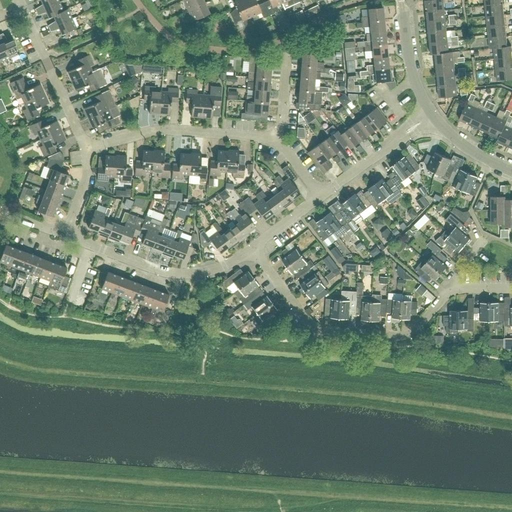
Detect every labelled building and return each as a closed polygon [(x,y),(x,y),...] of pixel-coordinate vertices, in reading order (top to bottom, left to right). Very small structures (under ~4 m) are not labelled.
[(58,0),(40,0),(43,5),(35,9),(37,12),(59,2),(58,0)] [(204,3),(203,0),(183,0),(188,11),(204,3)] [(247,20),(252,17),(244,0),(235,0),(235,2),(234,2),(239,14),(234,17),(240,29),(247,26),(247,20)] [(244,0),(252,17),(261,13),(264,18),(269,16),(264,3),(258,5),(255,0),(244,0)] [(277,6),(282,4),(280,0),(268,0),(269,1),(264,3),(269,16),(279,12),(277,6)] [(280,0),(282,4),(285,9),(299,2),(298,0),(280,0)] [(434,0),(425,1),(427,12),(444,10),(443,0),(434,0)] [(48,26),(49,29),(72,19),(68,9),(63,11),(59,2),(37,12),(38,16),(47,13),(49,18),(53,16),(56,21),(48,26)] [(209,14),(204,3),(188,11),(193,21),(209,14)] [(503,4),(485,6),(487,17),(504,15),(503,4)] [(362,23),(384,20),(383,8),(368,9),(369,17),(361,18),(362,23)] [(428,23),(446,21),(444,10),(427,12),(428,23)] [(487,17),(488,27),(506,25),(504,15),(487,17)] [(72,19),(49,29),(51,32),(59,29),(62,35),(76,28),(72,19)] [(371,34),(385,32),(384,20),(362,23),(362,28),(370,27),(371,34)] [(428,23),(429,34),(447,32),(446,21),(428,23)] [(506,25),(488,27),(489,38),(507,36),(506,25)] [(364,46),(364,47),(387,45),(385,32),(371,34),(366,34),(367,41),(356,42),(357,47),(364,46)] [(430,44),(448,42),(447,32),(429,34),(430,44)] [(0,35),(10,58),(20,54),(13,39),(8,41),(3,34),(0,35)] [(0,59),(1,62),(10,58),(0,35),(0,59)] [(494,49),(494,48),(508,47),(507,36),(489,38),(490,49),(494,49)] [(435,55),(449,53),(448,42),(430,44),(431,55),(435,55)] [(373,58),(388,57),(387,45),(364,47),(365,58),(373,57),(373,58)] [(494,48),(494,49),(495,59),(511,57),(511,49),(511,46),(508,47),(494,48)] [(436,66),(454,63),(453,52),(449,53),(435,55),(436,66)] [(302,54),(301,66),(324,68),(324,63),(316,62),(317,55),(302,54)] [(68,72),(72,82),(92,73),(89,67),(94,65),(89,55),(77,61),(80,67),(68,72)] [(388,57),(373,58),(374,65),(366,66),(367,71),(389,69),(388,57)] [(511,57),(495,59),(496,70),(511,68),(511,57)] [(271,66),(266,66),(266,60),(250,58),(248,77),(270,79),(271,66)] [(437,76),(455,74),(454,63),(436,66),(437,76)] [(324,68),(301,66),(300,79),(315,80),(315,73),(328,74),(328,68),(324,68)] [(511,68),(496,70),(497,81),(511,79),(511,68)] [(367,71),(359,71),(360,77),(372,76),(373,83),(390,81),(392,81),(392,73),(390,74),(389,69),(367,71)] [(351,84),(359,78),(355,72),(347,77),(351,84)] [(94,79),(92,73),(72,82),(76,91),(89,86),(91,92),(103,86),(99,77),(94,79)] [(456,85),(455,74),(437,76),(438,87),(456,85)] [(128,76),(121,83),(129,91),(136,84),(128,76)] [(269,91),(270,79),(248,77),(247,88),(255,89),(255,90),(269,91)] [(23,97),(25,103),(45,94),(40,84),(28,90),(23,78),(11,83),(18,99),(23,97)] [(300,79),(300,91),(322,92),(328,92),(328,88),(314,87),(315,80),(300,79)] [(456,85),(438,87),(439,98),(457,96),(456,85)] [(210,96),(204,95),(202,118),(212,119),(213,105),(220,106),(221,93),(221,87),(211,86),(210,96)] [(149,114),(160,114),(162,92),(155,91),(156,88),(145,87),(144,100),(150,100),(149,114)] [(168,92),(162,92),(160,114),(170,115),(171,102),(178,102),(179,90),(168,89),(168,92)] [(191,117),(202,118),(204,95),(197,95),(198,91),(187,90),(186,103),(192,104),(191,117)] [(247,96),(246,101),(268,103),(269,91),(255,90),(255,97),(247,96)] [(322,92),(300,91),(299,103),(307,104),(306,110),(320,111),(322,92)] [(89,118),(109,109),(107,103),(110,102),(106,92),(94,97),(97,103),(84,109),(89,118)] [(45,94),(25,103),(24,103),(27,109),(23,111),(28,120),(40,115),(37,109),(49,104),(45,94)] [(472,94),(468,102),(460,120),(470,125),(477,109),(472,106),(476,96),(472,94)] [(268,103),(246,101),(245,114),(242,113),(241,120),(257,121),(258,115),(268,116),(268,103)] [(507,122),(510,116),(511,111),(511,108),(508,106),(509,103),(504,101),(496,118),(497,118),(489,134),(499,138),(499,139),(505,126),(507,122)] [(487,113),(480,130),(489,134),(497,118),(496,118),(491,115),(496,105),(492,103),(489,110),(488,110),(487,113)] [(377,108),(363,118),(374,131),(387,121),(377,108)] [(112,115),(109,109),(89,118),(93,128),(98,126),(101,132),(120,123),(115,113),(112,115)] [(487,113),(477,109),(470,125),(480,130),(487,113)] [(366,137),(374,131),(363,118),(355,124),(366,137)] [(39,134),(42,140),(61,131),(57,121),(45,127),(42,121),(30,126),(35,136),(39,134)] [(366,137),(355,124),(348,129),(358,143),(366,137)] [(511,136),(511,128),(505,126),(499,139),(499,138),(497,142),(507,147),(511,136)] [(340,135),(347,145),(350,149),(358,143),(348,129),(340,135)] [(66,140),(61,131),(42,140),(44,145),(40,147),(44,157),(56,152),(53,146),(66,140)] [(339,151),(347,145),(340,135),(337,131),(329,137),(339,151)] [(329,137),(321,143),(331,157),(339,151),(329,137)] [(328,159),(331,157),(321,143),(308,153),(324,174),(332,167),(329,162),(328,159)] [(152,174),(154,152),(154,150),(154,152),(144,151),(143,164),(136,163),(135,176),(146,177),(146,172),(152,172),(152,174)] [(154,150),(154,152),(152,174),(153,174),(153,172),(158,173),(158,178),(169,178),(170,166),(163,165),(165,151),(163,151),(163,152),(154,152),(155,150),(154,150)] [(227,174),(229,151),(229,150),(228,150),(228,151),(218,151),(217,163),(211,163),(210,176),(221,177),(221,172),(227,172),(226,174),(227,174)] [(229,150),(229,151),(227,174),(227,172),(233,173),(233,177),(244,178),(245,166),(238,165),(239,151),(238,151),(238,152),(229,151),(229,150)] [(48,158),(49,160),(64,160),(64,157),(60,152),(48,158)] [(436,174),(444,155),(443,156),(435,152),(433,157),(428,155),(424,163),(429,165),(427,169),(436,173),(435,174),(436,174)] [(189,175),(191,153),(191,154),(181,154),(180,166),(173,166),(172,179),(183,180),(183,175),(189,175),(189,177),(189,175)] [(191,153),(189,175),(189,177),(190,177),(190,175),(195,176),(195,181),(206,181),(207,169),(201,168),(202,154),(200,154),(200,155),(191,154),(192,153),(191,153)] [(397,162),(409,178),(410,178),(409,177),(420,169),(419,166),(411,154),(406,158),(405,157),(398,162),(397,162)] [(115,179),(117,155),(116,155),(116,157),(106,156),(105,169),(98,168),(97,181),(108,182),(109,177),(114,177),(114,179),(115,179)] [(117,155),(115,179),(115,178),(121,178),(120,183),(131,183),(132,171),(126,170),(127,156),(126,156),(126,157),(117,157),(117,155)] [(444,156),(444,155),(436,174),(436,173),(444,177),(443,179),(449,182),(453,172),(455,167),(450,165),(452,160),(444,156)] [(46,179),(50,180),(66,186),(70,176),(60,172),(64,160),(49,160),(47,167),(50,168),(46,179)] [(389,176),(391,179),(399,190),(404,186),(401,183),(409,178),(397,162),(398,163),(390,168),(393,172),(389,176)] [(283,189),(292,200),(300,194),(292,183),(297,179),(287,166),(282,169),(289,179),(284,182),(278,175),(275,178),(277,180),(280,185),(283,189)] [(459,174),(453,172),(449,182),(454,184),(453,187),(461,190),(461,191),(462,190),(470,173),(469,173),(461,170),(459,174)] [(470,173),(462,190),(461,191),(462,191),(476,197),(481,185),(476,182),(478,177),(470,174),(470,173)] [(218,179),(209,178),(208,185),(217,186),(218,179)] [(399,190),(391,179),(386,183),(383,178),(376,184),(375,183),(387,199),(390,203),(402,194),(399,190)] [(62,197),(66,186),(50,180),(46,191),(62,197)] [(274,196),(284,209),(290,204),(289,202),(292,200),(283,189),(280,185),(277,180),(273,182),(280,192),(274,196)] [(379,204),(387,199),(375,183),(375,184),(368,190),(371,194),(367,197),(372,205),(374,207),(379,203),(379,204)] [(265,203),(274,214),(277,212),(278,214),(284,209),(274,196),(269,200),(258,186),(255,189),(258,193),(262,198),(266,203),(265,203)] [(46,191),(42,201),(58,207),(62,197),(46,191)] [(265,220),(274,214),(265,203),(266,203),(262,198),(258,193),(255,196),(259,201),(254,204),(249,197),(243,201),(252,213),(257,209),(265,220)] [(349,198),(348,198),(360,215),(361,214),(360,214),(372,205),(367,197),(364,194),(359,198),(356,194),(349,199),(349,198)] [(491,197),(491,210),(505,210),(505,200),(505,197),(491,197)] [(344,209),(340,212),(348,223),(353,220),(355,223),(362,218),(360,215),(348,198),(348,199),(349,199),(341,205),(344,209)] [(54,217),(58,207),(42,201),(38,211),(54,217)] [(247,216),(252,213),(243,201),(238,205),(243,213),(235,218),(239,223),(247,234),(256,227),(247,216)] [(98,232),(103,219),(107,208),(103,207),(101,212),(95,210),(88,228),(98,232)] [(107,208),(103,219),(98,232),(102,233),(101,236),(108,238),(114,223),(107,221),(111,210),(107,208)] [(162,219),(165,213),(153,209),(151,214),(162,219)] [(505,210),(491,210),(491,224),(504,224),(505,224),(505,213),(505,210)] [(235,225),(230,229),(239,242),(245,238),(244,236),(247,234),(239,223),(235,218),(230,211),(226,213),(229,216),(235,225)] [(324,217),(335,232),(338,236),(351,227),(348,223),(340,212),(335,216),(332,212),(325,217),(324,217)] [(126,222),(124,227),(125,227),(120,240),(130,244),(134,231),(140,233),(141,229),(146,216),(145,219),(130,213),(126,222)] [(450,234),(451,234),(466,247),(466,246),(465,246),(471,239),(467,236),(471,231),(451,214),(446,220),(456,228),(451,234),(450,233),(450,234)] [(141,229),(147,231),(142,244),(152,248),(157,235),(162,222),(146,216),(141,229)] [(335,232),(324,217),(324,218),(317,223),(320,227),(315,231),(323,241),(335,232)] [(162,222),(157,235),(152,248),(156,249),(155,251),(162,254),(168,239),(161,237),(168,220),(167,220),(164,218),(162,222)] [(358,223),(360,228),(368,224),(365,219),(358,223)] [(210,222),(214,227),(217,232),(218,232),(221,236),(229,247),(232,245),(233,247),(239,242),(230,229),(224,234),(217,224),(216,223),(215,222),(213,220),(210,222)] [(114,223),(108,238),(115,241),(116,239),(120,240),(125,227),(124,227),(114,223)] [(217,232),(214,227),(205,233),(204,231),(200,234),(201,244),(204,248),(212,242),(220,254),(229,247),(221,236),(218,232),(217,232)] [(168,239),(162,254),(169,257),(170,254),(173,256),(180,238),(182,232),(179,231),(178,233),(171,231),(168,239)] [(341,236),(345,240),(351,235),(347,231),(341,236)] [(190,241),(180,238),(173,256),(183,259),(188,246),(199,250),(197,235),(193,233),(192,236),(190,241)] [(435,241),(445,249),(451,254),(455,250),(459,253),(465,246),(465,247),(466,247),(451,234),(450,234),(446,239),(441,235),(435,241)] [(0,262),(10,266),(16,249),(6,245),(0,260),(0,262)] [(330,251),(337,260),(342,255),(335,246),(330,251)] [(287,268),(288,267),(303,256),(303,255),(302,256),(297,249),(291,253),(287,248),(283,252),(286,257),(282,260),(287,267),(287,268)] [(26,253),(16,249),(10,266),(20,270),(26,253)] [(427,261),(442,274),(442,273),(448,267),(444,263),(448,259),(440,252),(436,257),(433,254),(428,261),(427,261)] [(28,280),(30,274),(36,257),(26,253),(20,270),(17,276),(28,280)] [(303,256),(288,267),(287,268),(288,268),(293,275),(294,274),(298,279),(301,277),(315,266),(311,260),(307,262),(303,256)] [(47,260),(36,257),(30,274),(40,277),(47,260)] [(442,274),(427,261),(424,259),(414,271),(428,282),(432,277),(436,281),(441,274),(442,274)] [(47,260),(40,277),(50,281),(57,264),(47,260)] [(67,268),(57,264),(50,281),(60,285),(58,291),(64,293),(70,278),(64,276),(67,268)] [(300,290),(302,294),(324,278),(319,271),(316,274),(315,273),(313,275),(312,272),(317,268),(315,266),(301,277),(304,281),(300,284),(303,288),(300,290)] [(238,290),(254,278),(253,278),(248,271),(244,274),(240,269),(223,282),(227,288),(234,283),(238,289),(238,290)] [(112,293),(118,276),(108,272),(101,289),(112,293)] [(128,280),(118,276),(112,293),(122,297),(128,280)] [(254,278),(238,290),(239,290),(243,296),(240,299),(244,304),(262,292),(258,287),(259,286),(254,279),(254,278)] [(305,298),(309,296),(311,299),(316,296),(319,301),(329,294),(325,289),(326,288),(325,286),(328,283),(324,278),(302,294),(305,298)] [(128,280),(122,297),(132,301),(139,284),(128,280)] [(149,287),(139,284),(132,301),(142,304),(149,287)] [(149,287),(142,304),(152,308),(159,291),(149,287)] [(169,295),(159,291),(152,308),(163,312),(169,295)] [(257,314),(256,314),(256,315),(273,303),(272,302),(272,303),(266,296),(265,296),(262,292),(244,304),(248,309),(251,307),(257,314)] [(435,303),(439,299),(431,292),(427,296),(435,303)] [(370,322),(371,322),(372,302),(372,296),(363,295),(363,298),(357,298),(356,315),(362,315),(361,320),(370,321),(370,322)] [(403,295),(403,301),(401,320),(402,320),(402,319),(411,320),(411,315),(417,315),(418,309),(412,309),(413,295),(403,295)] [(342,299),(342,300),(340,320),(341,319),(349,319),(350,314),(356,315),(357,298),(357,296),(352,296),(352,301),(342,300),(342,299)] [(340,320),(342,300),(342,299),(341,299),(341,300),(326,299),(325,316),(331,316),(331,318),(340,319),(340,320)] [(372,302),(371,322),(371,321),(380,322),(380,317),(386,317),(387,313),(387,311),(388,300),(381,299),(380,303),(372,302)] [(387,311),(387,313),(393,313),(392,319),(401,319),(401,320),(403,301),(388,300),(387,311)] [(489,322),(490,322),(490,303),(490,302),(489,302),(489,303),(480,303),(480,308),(474,308),(474,314),(480,314),(480,322),(489,322)] [(490,302),(490,303),(490,322),(505,322),(505,309),(505,303),(499,303),(490,303),(490,302)] [(273,303),(256,315),(256,314),(252,317),(258,325),(260,323),(264,328),(277,319),(273,314),(277,311),(272,303),(273,303)] [(459,330),(459,310),(459,311),(450,311),(450,316),(444,316),(444,325),(450,325),(450,330),(459,330)] [(459,310),(459,330),(468,330),(468,331),(474,331),(474,316),(468,316),(468,311),(459,311),(459,310)] [(234,323),(240,320),(237,313),(231,316),(234,323)]
